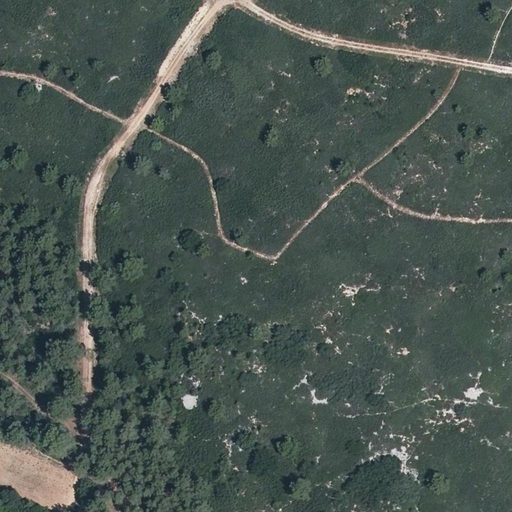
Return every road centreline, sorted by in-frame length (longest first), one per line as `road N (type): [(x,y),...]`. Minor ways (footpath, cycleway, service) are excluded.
road 1 (track): [(85,407),(88,205),(100,169),(134,123)]
road 2 (track): [(240,0),(298,33),(511,71)]
road 3 (track): [(134,123),(220,0)]
